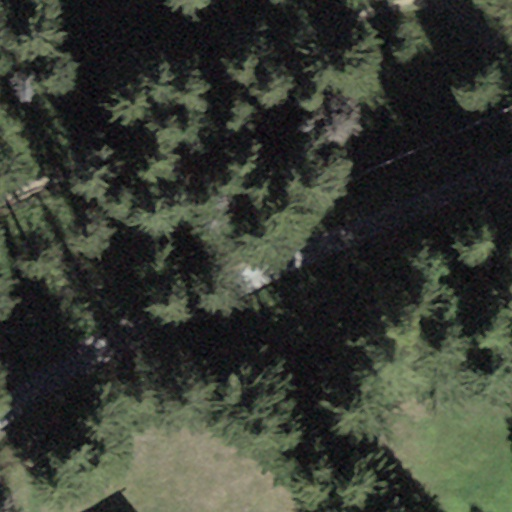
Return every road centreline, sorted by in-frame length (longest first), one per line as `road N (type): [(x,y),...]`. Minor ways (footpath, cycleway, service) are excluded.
road 1 (track): [(376,222),(0,418)]
road 2 (track): [(511,168),(376,222)]
